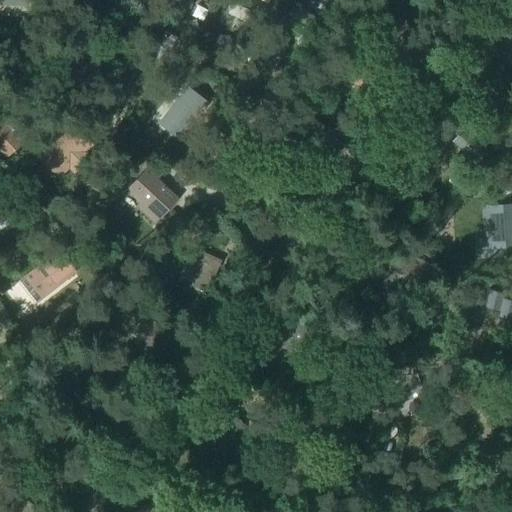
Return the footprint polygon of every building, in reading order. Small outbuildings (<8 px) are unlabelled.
[(175,0),(165,19),(178,26),(191,0),(175,0)] [(231,2),(226,13),(255,26),(260,15),(231,2)] [(294,5),(288,15),(316,31),(322,21),(294,5)] [(271,21),(248,61),(261,69),(285,30),(271,21)] [(208,34),(204,42),(212,45),(216,37),(208,34)] [(302,36),(297,44),(303,48),(308,39),(302,36)] [(100,55),(79,50),(81,43),(69,41),(62,73),(95,80),(100,55)] [(377,74),(357,67),(358,64),(350,62),(342,86),(371,95),(377,74)] [(184,87),(161,117),(181,133),(205,103),(184,87)] [(29,137),(21,130),(19,132),(5,117),(0,122),(0,151),(6,158),(29,137)] [(73,124),(38,158),(58,179),(69,168),(76,176),(94,159),(86,151),(92,144),(91,142),(97,136),(89,128),(83,134),(73,124)] [(468,126),(452,143),(474,164),(488,150),(471,134),(474,131),(468,126)] [(251,161),(250,168),(262,169),(260,187),(290,190),(292,168),(271,165),(271,163),(251,161)] [(150,167),(129,190),(145,206),(147,204),(159,215),(174,200),(154,180),(158,175),(150,167)] [(4,190),(0,191),(0,220),(11,217),(4,190)] [(511,204),(489,206),(492,250),(511,248),(511,204)] [(191,246),(177,278),(207,291),(222,259),(191,246)] [(57,247),(19,276),(37,300),(75,270),(57,247)] [(406,264),(396,258),(383,282),(413,299),(429,268),(410,257),(406,264)] [(488,289),(483,308),(498,312),(497,316),(511,320),(511,318),(511,300),(501,298),(503,293),(488,289)] [(149,314),(132,334),(164,362),(181,342),(149,314)] [(321,329),(286,322),(280,349),(315,357),(321,329)] [(68,374),(44,390),(51,402),(87,378),(72,357),(62,364),(68,374)] [(391,362),(380,365),(383,375),(392,406),(422,397),(413,366),(394,371),(391,362)] [(235,433),(243,427),(235,417),(228,422),(224,416),(196,436),(209,455),(237,435),(235,433)] [(275,444),(268,450),(297,478),(315,465),(296,438),(279,450),(275,444)] [(10,496),(7,492),(0,500),(0,511),(31,511),(34,509),(15,492),(10,496)] [(165,511),(161,500),(129,511),(165,511)]
